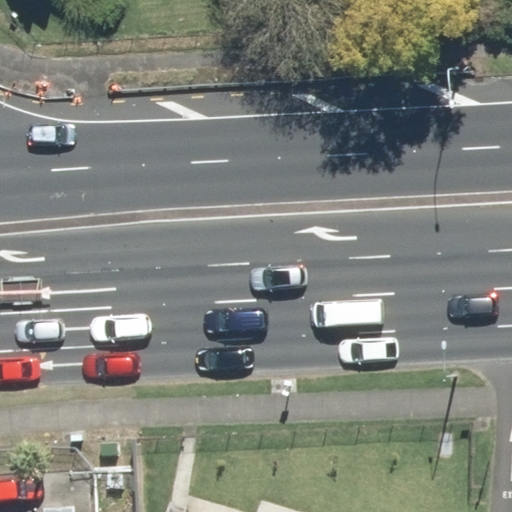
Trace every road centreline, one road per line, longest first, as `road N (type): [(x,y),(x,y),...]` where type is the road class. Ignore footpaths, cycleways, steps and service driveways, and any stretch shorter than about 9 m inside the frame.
road 1 (primary): [(511,280),(0,312)]
road 2 (primary): [(0,161),(511,138)]
